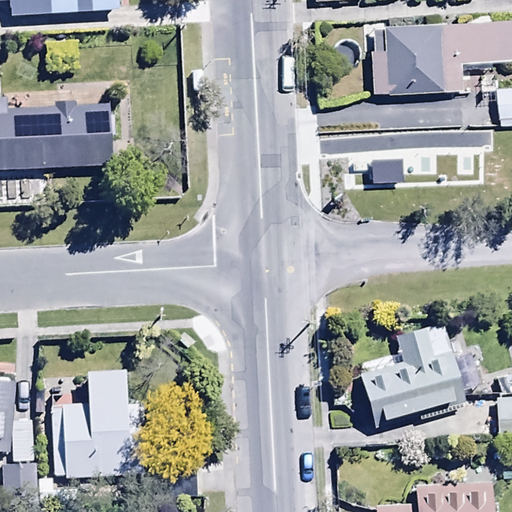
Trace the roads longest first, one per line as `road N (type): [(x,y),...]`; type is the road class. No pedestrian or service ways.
road 1 (tertiary): [(249,0),(263,268)]
road 2 (residential): [(263,268),(0,283)]
road 3 (tertiary): [(263,268),(275,511)]
